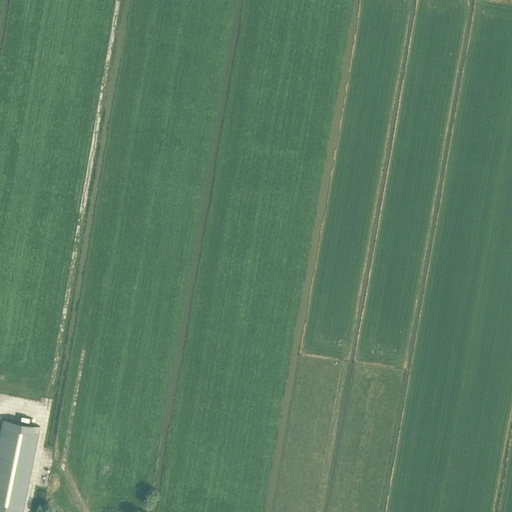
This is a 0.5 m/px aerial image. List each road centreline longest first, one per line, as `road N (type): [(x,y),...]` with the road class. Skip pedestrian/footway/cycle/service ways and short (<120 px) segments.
road 1 (track): [(317,511),(401,38),(401,19),(382,0)]
road 2 (track): [(27,511),(119,0)]
